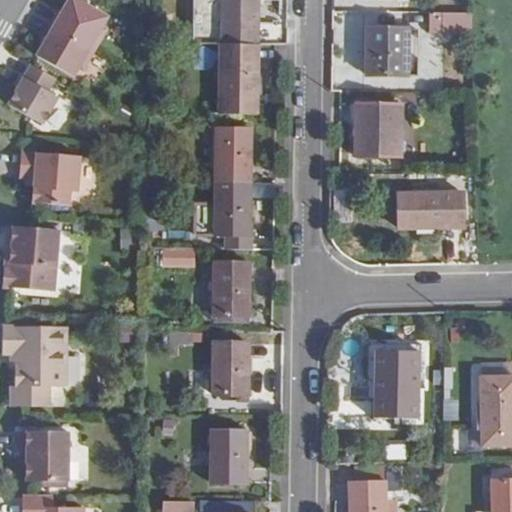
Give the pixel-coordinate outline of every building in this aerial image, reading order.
[(51,25),(54,26),(95,50),(106,29),(102,27),(108,17),(77,0),(68,0),(62,12),(60,11),(51,25)] [(180,0),(180,46),(225,45),(260,45),(259,0),(180,0)] [(474,14),(433,13),(433,30),(474,31),(474,14)] [(95,50),(54,26),(37,56),(73,77),(78,67),(83,70),(95,50)] [(411,28),(369,28),(369,75),(410,76),(411,28)] [(260,115),(260,99),(260,45),(225,45),(225,98),(225,115),(260,115)] [(55,78),(31,65),(8,105),(42,125),(58,97),(47,91),(55,78)] [(403,158),(404,107),(360,106),(359,158),(403,158)] [(203,184),(218,183),(253,183),(254,129),(218,129),(218,163),(203,163),(203,184)] [(69,206),(70,192),(77,193),(80,157),(23,152),(20,178),(26,179),(35,180),(34,187),(33,203),(69,206)] [(253,251),(253,238),(253,183),(218,183),(217,203),(196,203),(196,239),(226,239),(226,251),(253,251)] [(464,230),(465,196),(400,197),(399,231),(464,230)] [(59,230),(9,226),(6,258),(11,258),(10,269),(5,268),(4,287),(54,291),(59,230)] [(191,266),(191,251),(161,251),(161,266),(191,266)] [(251,317),(252,263),(216,263),(216,317),(251,317)] [(137,343),(137,322),(121,322),(121,343),(137,343)] [(49,387),(66,387),(66,328),(4,327),(4,354),(14,354),(14,367),(16,367),(16,386),(16,406),(49,407),(49,387)] [(194,345),(193,332),(169,331),(168,356),(179,356),(179,344),(194,345)] [(250,396),(251,342),(216,343),(214,396),(250,396)] [(422,418),(422,349),(377,348),(376,417),(422,418)] [(511,444),(511,379),(484,379),(483,444),(511,444)] [(444,402),(445,421),(458,421),(457,401),(444,402)] [(250,430),(214,429),(214,484),(249,484),(250,430)] [(20,447),(27,448),(27,460),(27,481),(68,482),(69,432),(20,431),(20,447)] [(511,511),(511,476),(492,477),(492,511),(511,511)] [(389,511),(390,478),(355,478),(355,511),(389,511)] [(52,497),(24,496),(23,511),(84,511),(84,508),(52,508),(52,497)] [(193,511),(194,502),(163,503),(163,511),(193,511)]
